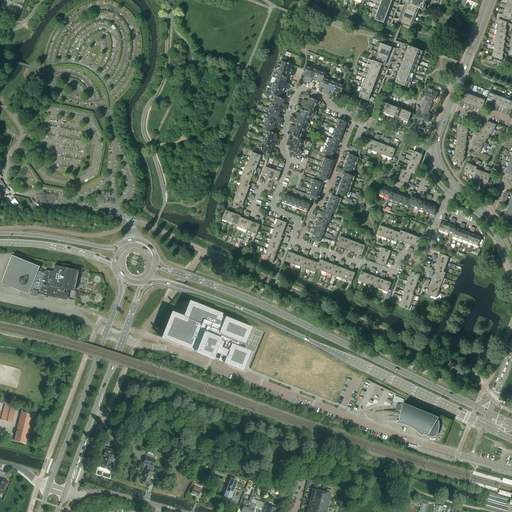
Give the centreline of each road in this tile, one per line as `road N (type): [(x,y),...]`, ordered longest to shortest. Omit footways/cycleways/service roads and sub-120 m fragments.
road 1 (secondary): [(147,278),(252,313),(482,425)]
road 2 (secondary): [(488,412),(155,263)]
road 3 (unclassified): [(458,454),(177,349),(122,338)]
road 4 (residential): [(442,210),(422,262),(401,254),(394,273),(297,243)]
road 5 (tertiary): [(64,493),(122,338)]
road 6 (tertiary): [(105,333),(49,487)]
road 7 (residential): [(297,243),(353,116)]
road 8 (residential): [(288,159),(285,124),(298,88),(353,116)]
road 9 (secondary): [(123,246),(0,234)]
